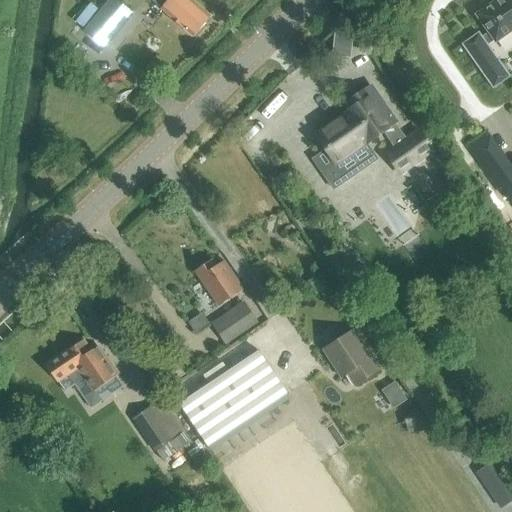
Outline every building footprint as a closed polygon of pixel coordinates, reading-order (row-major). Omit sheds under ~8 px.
[(131,14),(114,0),(111,0),(85,32),(104,48),(131,14)] [(189,0),(149,0),(192,37),(210,17),(189,0)] [(487,46),(494,42),(495,44),(511,31),(511,0),(497,0),(475,16),(488,33),(481,38),(478,34),(462,46),(491,86),(493,89),(496,87),(509,77),(487,46)] [(353,110),(316,136),(336,164),(365,143),(381,132),(392,148),(384,154),(400,177),(435,153),(418,130),(405,139),(394,124),(396,122),(372,87),(349,103),(353,110)] [(511,167),(499,150),(487,132),(465,147),(478,166),(499,196),(503,193),(511,205),(511,167)] [(444,176),(434,184),(445,200),(455,192),(444,176)] [(195,271),(219,306),(242,291),(223,262),(215,267),(211,261),(195,271)] [(227,345),(258,323),(243,303),(213,324),(227,345)] [(356,386),(378,371),(351,331),(323,350),(342,378),(348,374),(356,386)] [(77,368),(93,391),(117,375),(97,347),(90,352),(85,346),(71,356),(68,351),(45,367),(56,382),(77,368)] [(259,351),(177,405),(205,447),(286,393),(259,351)] [(154,451),(170,440),(149,409),(133,420),(154,451)] [(511,483),(497,462),(476,476),(491,498),(500,511),(511,504),(511,483)]
